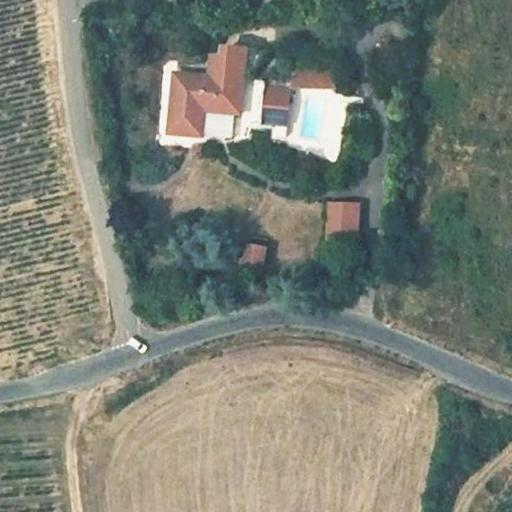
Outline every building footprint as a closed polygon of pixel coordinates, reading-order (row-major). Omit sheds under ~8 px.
[(291,88),(336,90),(337,69),(292,68),(291,88)] [(247,82),(177,76),(171,135),(203,137),(206,111),(243,114),(247,82)] [(259,127),(284,133),(294,89),(269,84),(259,127)] [(326,202),(325,246),(360,247),(361,202),(326,202)] [(241,244),(239,266),(266,269),(268,247),(241,244)]
